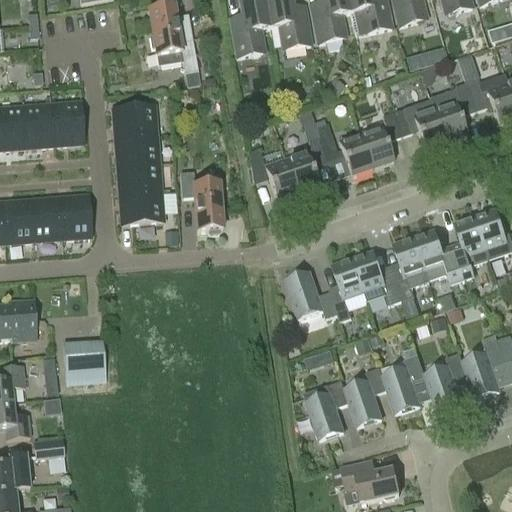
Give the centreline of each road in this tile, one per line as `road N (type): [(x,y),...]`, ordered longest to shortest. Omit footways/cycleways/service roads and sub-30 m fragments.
road 1 (unknown): [(109,265),(83,10)]
road 2 (residential): [(286,254),(511,173)]
